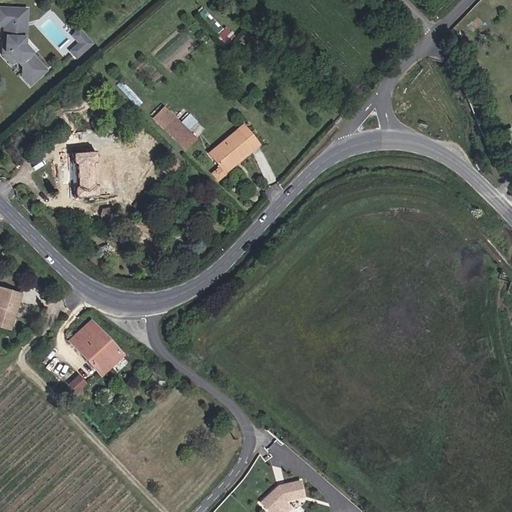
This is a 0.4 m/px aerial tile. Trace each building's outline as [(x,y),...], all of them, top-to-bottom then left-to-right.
[(13,9),(0,8),(0,26),(4,26),(3,43),(5,43),(5,51),(3,53),(3,55),(12,64),(15,60),(17,61),(26,61),(29,64),(26,67),(26,76),(35,84),(50,69),(34,53),(24,44),(25,35),(25,27),(13,26),(13,9)] [(76,58),(95,43),(80,26),(70,34),(77,42),(69,49),(76,58)] [(38,49),(25,35),(24,44),(34,53),(38,49)] [(108,112),(111,114),(117,107),(105,97),(99,103),(102,104),(94,113),(101,119),(108,112)] [(27,121),(34,118),(33,111),(25,115),(27,121)] [(203,140),(179,118),(167,132),(190,153),(203,140)] [(244,162),(241,157),(261,140),(247,125),(214,153),(231,173),(244,162)] [(241,157),(244,162),(264,144),(261,140),(241,157)] [(98,153),(74,154),(77,199),(102,199),(101,193),(120,191),(117,159),(99,158),(98,153)] [(111,224),(114,220),(115,216),(112,213),(106,213),(103,216),(103,220),(106,224),(111,224)] [(23,294),(1,288),(0,289),(0,327),(13,331),(23,294)] [(92,321),(73,341),(106,369),(114,359),(118,363),(127,353),(92,321)] [(106,369),(110,373),(118,363),(114,359),(106,369)] [(90,385),(80,375),(71,385),(80,394),(90,385)] [(278,485),(261,505),(268,511),(275,511),(286,500),(304,497),(302,481),(278,485)]
